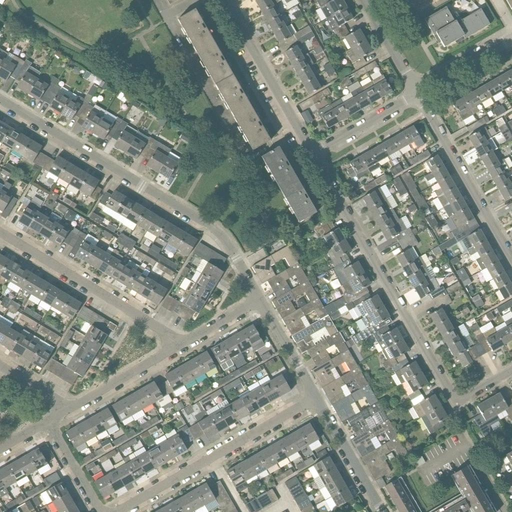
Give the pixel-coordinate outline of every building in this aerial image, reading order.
[(261,12),(276,4),(281,1),(279,0),(270,0),(269,0),(257,0),(255,1),(261,12)] [(331,17),(346,8),(341,0),(333,0),(330,2),(329,0),(321,0),(317,3),(320,8),(325,5),(331,17)] [(413,0),(418,10),(437,0),(413,0)] [(267,23),(279,16),(281,14),(278,9),(279,8),(276,4),(261,12),(267,23)] [(336,36),(347,30),(344,25),(353,20),(346,8),(331,17),(326,19),(336,36)] [(446,8),(424,20),(438,44),(441,43),(444,48),(454,42),(456,44),(490,25),(484,15),(480,10),(457,23),(456,21),(454,22),(446,8)] [(252,151),(261,146),(270,141),(251,108),(233,75),(214,42),(195,10),(177,20),(196,52),(215,85),(233,118),(252,151)] [(293,16),(296,20),(302,16),(300,12),(293,16)] [(273,34),(285,27),(279,16),(267,23),(273,34)] [(280,44),(291,38),(285,27),(273,34),(280,44)] [(294,35),(296,40),(311,32),(308,27),(294,35)] [(351,50),(366,41),(359,30),(350,35),(347,30),(336,36),(339,41),(344,39),(351,50)] [(296,40),(299,45),(314,37),(311,32),(296,40)] [(346,53),(355,70),(366,64),(363,58),(372,53),(366,41),(351,50),(346,53)] [(291,64),(302,57),(296,46),(284,53),(291,64)] [(316,55),(323,52),(320,47),(313,51),(316,55)] [(297,75),(309,68),(313,65),(307,55),(302,57),(291,64),(297,75)] [(11,74),(16,77),(25,63),(14,57),(11,63),(5,59),(0,67),(0,77),(6,82),(11,74)] [(28,94),(37,79),(40,74),(30,67),(31,64),(26,61),(25,63),(16,77),(14,80),(20,83),(17,88),(28,94)] [(364,68),(367,73),(378,67),(375,62),(364,68)] [(325,72),(332,68),(329,63),(323,67),(325,72)] [(303,85),(315,78),(309,68),(297,75),(303,85)] [(328,77),(335,73),(332,68),(325,72),(328,77)] [(356,79),(367,73),(364,68),(353,74),(356,79)] [(502,92),(511,85),(511,84),(506,74),(495,80),(502,92)] [(375,86),(381,98),(392,92),(382,75),(372,81),(375,86)] [(309,96),(325,87),(318,76),(315,78),(303,85),(309,96)] [(49,96),(55,86),(58,80),(53,77),(48,86),(37,79),(28,94),(39,101),(44,93),(49,96)] [(347,87),(351,84),(348,77),(343,80),(347,87)] [(342,90),(347,87),(343,80),(338,83),(342,90)] [(491,98),(502,92),(495,80),(484,86),(491,98)] [(49,107),(60,114),(69,99),(59,92),(60,89),(55,86),(49,96),(54,99),(49,107)] [(371,104),(381,98),(375,86),(364,93),(371,104)] [(481,104),(491,98),(484,86),(474,92),(481,104)] [(360,111),(371,104),(364,93),(361,87),(350,93),(353,99),(360,111)] [(324,98),(330,94),(327,89),(321,92),(324,98)] [(313,104),(324,98),(321,92),(310,99),(313,104)] [(478,112),(475,107),(481,104),(474,92),(463,98),(473,115),(478,112)] [(76,113),(81,116),(87,105),(89,102),(92,98),(87,95),(84,99),(80,105),(69,99),(60,114),(71,121),(76,113)] [(462,121),(473,115),(463,98),(452,104),(462,121)] [(349,117),(360,111),(353,99),(343,105),(349,117)] [(339,123),(349,117),(343,105),(340,100),(329,106),(339,123)] [(81,127),(93,134),(102,118),(91,112),(93,108),(87,105),(81,116),(86,119),(81,127)] [(328,129),(339,123),(329,106),(318,112),(328,129)] [(501,115),(506,112),(502,106),(497,108),(501,115)] [(496,118),(501,115),(497,108),(493,111),(496,118)] [(306,111),(301,114),(304,119),(309,116),(306,111)] [(108,132),(114,135),(120,125),(115,121),(113,125),(102,118),(93,134),(104,140),(108,132)] [(480,127),(486,124),(483,118),(477,122),(480,127)] [(469,133),(480,127),(477,122),(466,128),(469,133)] [(0,123),(0,143),(1,144),(11,129),(0,123)] [(114,147),(125,153),(134,138),(123,131),(125,128),(120,125),(114,135),(119,139),(114,147)] [(501,133),(508,129),(505,125),(498,128),(501,133)] [(409,144),(420,138),(413,127),(403,133),(409,144)] [(474,148),(486,141),(491,138),(485,128),(480,131),(468,138),(474,148)] [(1,144),(12,151),(21,135),(11,129),(1,144)] [(503,138),(510,134),(508,129),(501,133),(503,138)] [(399,151),(409,144),(403,133),(392,139),(399,151)] [(12,151),(22,157),(32,141),(21,135),(12,151)] [(141,152),(146,155),(154,141),(148,138),(145,144),(134,138),(125,153),(136,160),(141,152)] [(401,154),(399,151),(392,139),(382,145),(388,157),(390,160),(401,154)] [(32,163),(38,167),(44,156),(39,152),(42,147),(32,141),(22,157),(32,163)] [(157,173),(167,157),(170,151),(154,141),(146,155),(151,158),(146,166),(157,173)] [(480,159),(492,152),(486,141),(474,148),(480,159)] [(378,163),(388,157),(382,145),(371,151),(378,163)] [(316,213),(297,180),(279,148),(261,158),(279,190),(289,207),(299,223),(316,213)] [(360,157),(369,172),(370,174),(380,168),(377,163),(378,163),(371,151),(360,157)] [(419,156),(422,161),(430,156),(427,151),(419,156)] [(487,170),(499,163),(492,152),(480,159),(487,170)] [(38,167),(43,169),(49,159),(44,156),(38,167)] [(413,166),(422,161),(419,156),(410,161),(413,166)] [(431,173),(443,166),(437,156),(425,162),(431,173)] [(48,172),(58,179),(68,163),(57,157),(54,162),(49,159),(43,169),(48,172)] [(167,157),(157,173),(169,179),(173,171),(179,175),(185,164),(180,161),(178,164),(167,157)] [(359,178),(369,172),(360,157),(349,163),(352,169),(347,172),(351,179),(357,175),(359,178)] [(493,180),(505,173),(508,171),(502,160),(499,163),(487,170),(493,180)] [(12,172),(15,168),(7,163),(5,168),(12,172)] [(58,179),(69,185),(78,169),(68,163),(58,179)] [(398,174),(403,172),(399,165),(394,167),(398,174)] [(437,184),(449,177),(443,166),(431,173),(425,177),(428,182),(434,178),(437,184)] [(393,177),(398,174),(394,167),(390,170),(393,177)] [(69,185),(79,191),(89,176),(78,169),(69,185)] [(8,179),(11,175),(3,170),(1,175),(8,179)] [(499,191),(511,183),(511,175),(508,178),(505,173),(493,180),(499,191)] [(374,181),(377,186),(387,180),(384,175),(374,181)] [(95,201),(101,190),(96,187),(99,182),(89,176),(79,191),(95,201)] [(443,194),(455,188),(449,177),(437,184),(443,194)] [(397,192),(404,188),(398,178),(394,180),(396,184),(394,186),(397,192)] [(407,187),(414,183),(411,178),(404,182),(407,187)] [(366,193),(377,186),(374,181),(363,188),(366,193)] [(413,197),(419,194),(416,188),(417,188),(414,183),(407,187),(410,192),(410,191),(413,197)] [(511,183),(499,191),(505,202),(511,197),(511,183)] [(368,209),(386,199),(380,188),(362,198),(368,209)] [(400,197),(407,193),(404,188),(397,192),(400,197)] [(449,205),(461,198),(455,188),(443,194),(437,198),(443,209),(449,205)] [(1,191),(0,193),(0,211),(2,213),(5,208),(11,211),(17,200),(1,191)] [(100,204),(115,213),(125,197),(114,191),(112,196),(106,193),(100,204)] [(56,200),(58,196),(51,192),(48,195),(56,200)] [(53,205),(56,200),(48,195),(46,200),(53,205)] [(18,222),(28,228),(41,207),(24,197),(20,204),(21,205),(16,214),(21,217),(18,222)] [(115,213),(126,219),(135,204),(125,197),(115,213)] [(70,207),(72,203),(64,198),(62,202),(70,207)] [(450,218),(450,219),(467,209),(461,198),(449,205),(455,215),(450,218)] [(374,220),(386,213),(381,203),(386,199),(368,209),(374,220)] [(419,208),(426,204),(423,199),(416,203),(419,208)] [(126,219),(136,225),(145,210),(135,204),(126,219)] [(422,213),(429,209),(426,204),(419,208),(422,213)] [(65,214),(68,209),(60,205),(58,209),(65,214)] [(409,214),(417,210),(414,205),(407,209),(409,214)] [(28,228),(39,234),(48,219),(38,213),(41,208),(41,207),(28,228)] [(381,231),(399,220),(392,209),(386,213),(374,220),(381,231)] [(456,229),(451,232),(454,238),(468,230),(465,224),(473,220),(467,209),(450,219),(456,229)] [(136,225),(146,232),(156,216),(145,210),(136,225)] [(146,232),(157,238),(166,222),(156,216),(146,232)] [(39,234),(49,241),(59,225),(48,219),(39,234)] [(395,236),(398,242),(408,236),(410,238),(413,236),(413,235),(409,229),(406,230),(400,219),(399,220),(381,231),(387,241),(395,236)] [(329,249),(344,240),(338,229),(332,232),(329,226),(328,227),(324,220),(311,227),(317,238),(321,239),(323,238),(329,249)] [(431,229),(438,225),(435,221),(428,224),(431,229)] [(157,238),(167,244),(176,228),(166,222),(157,238)] [(63,242),(70,247),(80,232),(74,228),(72,233),(59,225),(49,241),(60,247),(63,242)] [(114,234),(116,229),(109,225),(106,229),(114,234)] [(167,244),(177,250),(187,235),(176,228),(167,244)] [(474,247),(485,241),(479,230),(471,235),(468,230),(454,238),(457,243),(468,237),(474,247)] [(110,240),(112,236),(104,231),(102,236),(110,240)] [(70,247),(78,251),(88,236),(80,232),(70,247)] [(119,234),(117,239),(125,243),(127,239),(119,234)] [(188,257),(190,253),(197,241),(187,235),(177,250),(188,257)] [(88,236),(75,256),(85,262),(95,247),(98,242),(88,236)] [(402,268),(414,261),(408,250),(418,244),(413,236),(410,238),(411,241),(401,247),(404,252),(396,257),(402,268)] [(411,241),(410,238),(408,236),(398,242),(401,247),(411,241)] [(122,247),(125,243),(117,239),(115,243),(121,246),(122,247)] [(133,247),(135,243),(127,239),(125,243),(133,247)] [(334,269),(349,261),(345,255),(351,252),(344,240),(329,249),(336,260),(331,263),(334,269)] [(480,258),(491,251),(485,241),(474,247),(474,248),(468,251),(470,256),(477,252),(480,258)] [(130,251),(133,247),(125,243),(122,247),(130,251)] [(193,254),(198,258),(205,247),(199,243),(193,254)] [(148,254),(150,250),(142,244),(139,249),(148,254)] [(444,244),(438,247),(441,252),(447,249),(444,244)] [(263,284),(275,277),(270,267),(284,259),(290,268),(298,264),(288,246),(252,267),(256,275),(257,274),(263,284)] [(85,262),(96,269),(105,253),(95,247),(85,262)] [(198,258),(204,261),(210,250),(205,247),(198,258)] [(434,256),(441,252),(438,247),(431,251),(434,256)] [(118,255),(119,253),(114,250),(110,256),(105,253),(96,269),(106,275),(116,259),(118,255)] [(148,254),(155,258),(158,254),(150,250),(148,254)] [(208,263),(209,264),(216,253),(210,250),(204,261),(208,263)] [(144,261),(146,256),(138,251),(135,256),(144,261)] [(486,269),(498,262),(491,251),(480,258),(475,261),(481,271),(486,269)] [(209,264),(214,267),(221,256),(216,253),(209,264)] [(0,275),(9,261),(0,255),(0,275)] [(144,261),(151,265),(153,261),(146,256),(144,261)] [(214,267),(219,270),(226,260),(221,256),(214,267)] [(168,266),(171,262),(162,257),(160,261),(168,266)] [(452,266),(459,262),(457,257),(450,261),(452,266)] [(116,281),(126,266),(116,259),(106,275),(116,281)] [(0,275),(0,276),(10,282),(19,267),(9,261),(0,275)] [(348,282),(363,273),(357,262),(351,265),(349,261),(334,269),(341,280),(346,277),(348,282)] [(408,278),(420,272),(414,261),(402,268),(408,278)] [(168,266),(175,271),(178,266),(171,262),(168,266)] [(492,279),(504,273),(498,262),(486,269),(492,279)] [(201,274),(217,283),(223,273),(219,270),(214,267),(209,264),(208,263),(201,274)] [(443,272),(450,268),(447,263),(440,268),(443,272)] [(164,273),(167,269),(158,264),(156,268),(164,273)] [(278,298),(291,291),(285,281),(294,276),(300,286),(308,281),(298,264),(290,268),(275,277),(263,284),(261,284),(262,285),(267,282),(271,289),(273,289),(278,298)] [(116,281),(127,287),(137,270),(132,267),(131,268),(126,266),(116,281)] [(127,287),(137,294),(147,278),(141,275),(145,269),(140,266),(137,270),(127,287)] [(10,282),(20,289),(30,273),(19,267),(10,282)] [(180,274),(185,277),(189,270),(185,267),(180,274)] [(171,278),(174,273),(167,269),(164,273),(171,278)] [(414,289),(426,282),(420,272),(408,278),(414,289)] [(20,289),(31,295),(40,279),(30,273),(20,289)] [(351,302),(363,295),(368,292),(365,288),(370,285),(363,273),(348,282),(341,286),(351,302)] [(498,290),(510,284),(504,273),(492,279),(498,290)] [(175,283),(180,286),(185,277),(180,274),(175,283)] [(211,293),(217,283),(201,274),(195,284),(211,293)] [(461,283),(468,279),(465,274),(459,278),(461,283)] [(137,294),(148,300),(157,284),(147,278),(137,294)] [(428,295),(432,300),(442,294),(443,296),(446,294),(460,287),(457,282),(444,290),(442,287),(440,288),(434,278),(431,280),(426,282),(414,289),(420,300),(428,295)] [(31,295),(41,301),(50,285),(40,279),(31,295)] [(464,288),(472,283),(468,279),(461,283),(464,288)] [(283,318),(295,311),(290,302),(304,293),(310,303),(318,298),(308,281),(300,286),(291,291),(278,298),(271,302),(276,310),(277,309),(283,318)] [(148,300),(158,306),(167,290),(157,284),(148,300)] [(189,294),(204,304),(211,293),(195,284),(189,294)] [(505,301),(511,296),(511,287),(510,284),(498,290),(505,301)] [(41,301),(51,307),(61,292),(50,285),(41,301)] [(51,307),(62,314),(71,298),(61,292),(51,307)] [(189,309),(194,312),(198,314),(204,304),(189,294),(182,305),(184,306),(189,309)] [(435,306),(438,311),(429,315),(435,326),(447,319),(441,309),(451,303),(446,294),(443,296),(445,300),(435,306)] [(442,294),(432,300),(433,302),(435,306),(445,300),(443,296),(442,294)] [(368,315),(383,307),(376,295),(367,301),(363,295),(351,302),(354,308),(357,307),(363,318),(368,315)] [(474,304),(481,300),(478,295),(471,299),(474,304)] [(161,307),(167,310),(173,299),(168,296),(161,307)] [(11,306),(13,302),(5,297),(3,301),(11,306)] [(62,314),(72,320),(81,304),(71,298),(62,314)] [(293,336),(305,329),(300,319),(314,311),(320,320),(328,316),(318,298),(310,303),(295,311),(283,318),(281,319),(286,327),(287,326),(293,336)] [(167,310),(172,313),(179,303),(173,299),(167,310)] [(476,309),(483,305),(481,300),(474,304),(476,309)] [(0,305),(8,310),(11,306),(3,301),(0,305)] [(18,310),(20,306),(13,302),(11,306),(18,310)] [(172,313),(178,317),(184,306),(182,305),(179,303),(172,313)] [(333,303),(323,308),(328,316),(337,310),(333,303)] [(510,308),(507,303),(504,304),(500,307),(503,312),(510,308)] [(15,315),(18,310),(11,306),(8,310),(15,315)] [(178,317),(183,320),(189,309),(184,306),(178,317)] [(77,318),(82,321),(89,310),(83,307),(77,318)] [(373,335),(387,327),(384,321),(389,318),(383,307),(368,315),(374,325),(351,338),(355,345),(372,335),(373,335)] [(32,317),(34,313),(26,308),(24,312),(32,317)] [(463,317),(470,313),(467,308),(460,312),(463,317)] [(183,320),(188,323),(194,312),(189,309),(183,320)] [(82,321),(88,324),(94,313),(89,310),(82,321)] [(505,320),(511,316),(511,311),(511,310),(502,315),(505,320)] [(490,322),(494,319),(490,312),(486,315),(490,322)] [(39,321),(41,317),(34,313),(32,317),(39,321)] [(88,324),(94,327),(100,317),(94,313),(88,324)] [(27,324),(30,320),(22,315),(20,319),(27,324)] [(303,353),(315,346),(310,337),(324,328),(330,337),(338,333),(328,316),(320,320),(305,329),(293,336),(291,336),(296,344),(297,344),(303,353)] [(94,327),(99,330),(105,320),(100,317),(94,327)] [(442,337),(454,330),(447,319),(435,326),(442,337)] [(35,328),(37,324),(30,320),(27,324),(35,328)] [(52,329),(55,325),(47,320),(44,324),(52,329)] [(103,334),(107,328),(110,323),(105,320),(99,330),(103,334)] [(0,344),(0,345),(10,329),(0,322),(0,344)] [(107,328),(113,332),(116,327),(110,323),(107,328)] [(60,334),(62,330),(55,325),(52,329),(60,334)] [(251,347),(262,341),(253,325),(242,331),(251,347)] [(470,329),(473,334),(480,330),(476,325),(470,329)] [(85,336),(101,346),(107,336),(103,334),(99,330),(94,327),(91,326),(85,336)] [(48,336),(51,332),(43,327),(40,331),(48,336)] [(382,352),(402,340),(395,329),(390,332),(387,327),(373,335),(379,344),(383,342),(387,348),(382,351),(382,352)] [(493,328),(483,334),(486,340),(492,351),(492,352),(503,346),(497,334),(493,328)] [(503,346),(511,340),(511,336),(507,328),(497,334),(503,346)] [(0,345),(11,351),(20,335),(10,329),(0,345)] [(11,351),(21,357),(30,341),(33,336),(23,330),(20,335),(11,351)] [(448,348),(460,341),(454,330),(442,337),(448,348)] [(475,338),(483,334),(480,330),(473,334),(475,338)] [(65,338),(69,341),(73,333),(69,331),(65,338)] [(241,353),(251,347),(242,331),(232,337),(241,353)] [(48,336),(55,341),(58,336),(51,332),(48,336)] [(318,367),(330,360),(325,351),(334,345),(340,355),(348,351),(338,333),(330,337),(315,346),(303,353),(301,354),(302,354),(307,351),(311,359),(313,358),(318,367)] [(94,356),(101,346),(85,336),(79,347),(94,356)] [(230,359),(241,353),(232,337),(221,344),(230,359)] [(60,346),(64,349),(69,341),(65,338),(60,346)] [(391,368),(406,360),(403,355),(409,352),(402,340),(382,352),(387,360),(384,362),(383,365),(386,371),(391,368)] [(486,340),(481,343),(486,353),(492,351),(486,340)] [(21,357),(31,363),(41,348),(30,341),(21,357)] [(472,363),(471,362),(460,341),(448,348),(454,358),(456,357),(463,368),(472,363)] [(486,353),(481,343),(476,346),(481,356),(486,353)] [(220,366),(230,359),(221,344),(211,350),(220,366)] [(481,356),(476,346),(471,348),(477,359),(481,356)] [(72,357),(88,367),(94,356),(79,347),(72,357)] [(31,363),(42,370),(51,354),(41,348),(31,363)] [(477,359),(471,348),(466,351),(471,362),(477,359)] [(323,388),(335,381),(330,371),(344,363),(350,372),(358,368),(363,365),(362,363),(357,366),(348,351),(340,355),(330,360),(318,367),(311,371),(316,379),(317,378),(323,388)] [(205,374),(216,368),(207,352),(196,358),(205,374)] [(73,372),(78,375),(82,377),(88,367),(72,357),(66,368),(68,369),(73,372)] [(195,380),(205,374),(196,358),(185,364),(195,380)] [(45,370),(51,373),(57,363),(52,359),(45,370)] [(247,365),(250,369),(258,365),(255,360),(247,365)] [(267,369),(275,364),(272,360),(264,364),(267,369)] [(401,385),(421,374),(415,362),(409,365),(406,360),(391,368),(401,385)] [(51,373),(56,377),(62,366),(57,363),(51,373)] [(184,386),(195,380),(185,364),(175,370),(184,386)] [(242,374),(250,369),(247,365),(239,369),(242,374)] [(56,377),(62,380),(68,369),(66,368),(62,366),(56,377)] [(251,372),(254,376),(262,372),(259,367),(251,372)] [(333,405),(345,398),(340,388),(354,380),(360,390),(368,385),(358,368),(350,372),(335,381),(323,388),(321,388),(326,396),(327,396),(333,405)] [(62,380),(67,383),(73,372),(68,369),(62,380)] [(173,392),(184,386),(175,370),(164,376),(167,381),(162,384),(168,395),(173,392)] [(67,383),(72,386),(78,375),(73,372),(67,383)] [(253,380),(251,378),(254,376),(251,372),(243,376),(247,383),(253,380)] [(224,378),(227,383),(235,378),(232,373),(224,378)] [(411,401),(421,395),(418,391),(428,385),(421,374),(401,385),(411,401)] [(271,381),(280,397),(291,391),(282,375),(271,381)] [(219,387),(227,383),(224,378),(216,383),(219,387)] [(230,384),(233,388),(241,384),(238,379),(230,384)] [(270,403),(280,397),(271,381),(261,387),(270,403)] [(163,398),(168,395),(162,384),(157,387),(154,382),(143,388),(152,404),(163,398)] [(225,393),(233,388),(230,384),(223,388),(225,393)] [(343,422),(355,415),(350,406),(364,397),(370,407),(378,402),(368,385),(360,390),(345,398),(333,405),(331,406),(336,414),(337,413),(343,422)] [(201,391),(204,396),(212,391),(209,387),(201,391)] [(259,409),(270,403),(261,387),(250,393),(259,409)] [(142,410),(152,404),(143,388),(133,394),(142,410)] [(196,400),(204,396),(201,391),(193,396),(196,400)] [(210,396),(212,400),(220,396),(218,391),(210,396)] [(249,415),(259,409),(250,393),(239,399),(249,415)] [(131,416),(142,410),(133,394),(122,400),(131,416)] [(511,403),(510,400),(505,403),(499,394),(488,400),(499,420),(508,415),(511,421),(511,420),(511,403)] [(425,415),(440,407),(434,395),(424,401),(421,395),(411,401),(414,407),(419,404),(425,415)] [(204,405),(212,400),(210,396),(202,400),(204,405)] [(238,421),(249,415),(239,399),(229,405),(238,421)] [(121,422),(131,416),(122,400),(112,406),(121,422)] [(480,414),(473,418),(484,437),(490,434),(490,426),(499,420),(488,400),(476,407),(480,414)] [(358,437),(370,430),(365,420),(374,415),(380,424),(388,419),(378,402),(370,407),(360,412),(355,415),(343,422),(341,423),(342,424),(347,421),(351,428),(352,427),(358,437)] [(228,427),(238,421),(229,405),(218,411),(228,427)] [(181,410),(187,426),(197,422),(191,407),(181,410)] [(420,418),(430,435),(444,426),(442,421),(447,418),(440,407),(425,415),(420,418)] [(106,431),(117,425),(108,409),(97,415),(106,431)] [(217,433),(228,427),(218,411),(208,418),(217,433)] [(96,437),(106,431),(97,415),(87,421),(96,437)] [(149,422),(151,426),(159,422),(156,417),(149,422)] [(193,426),(199,437),(204,434),(207,439),(217,433),(208,418),(198,423),(198,424),(194,426),(193,426)] [(363,457),(375,450),(370,440),(384,432),(390,442),(398,437),(388,419),(380,424),(370,430),(358,437),(351,440),(356,448),(357,448),(363,457)] [(85,443),(96,437),(87,421),(76,427),(85,443)] [(143,431),(151,426),(149,422),(141,426),(143,431)] [(308,446),(319,440),(310,424),(299,430),(308,446)] [(199,437),(193,426),(188,429),(194,440),(199,437)] [(75,449),(85,443),(76,427),(65,433),(75,449)] [(148,431),(150,436),(158,431),(156,427),(148,431)] [(194,440),(188,429),(183,432),(189,443),(194,440)] [(298,452),(308,446),(299,430),(289,436),(298,452)] [(128,439),(135,435),(132,431),(125,435),(128,439)] [(143,440),(150,436),(148,431),(140,436),(143,440)] [(184,446),(189,443),(183,432),(180,434),(178,435),(168,441),(177,457),(187,451),(184,446)] [(119,444),(128,439),(125,435),(117,439),(119,444)] [(287,458),(298,452),(289,436),(278,442),(287,458)] [(380,490),(384,487),(383,487),(386,486),(381,477),(391,472),(384,461),(382,462),(380,458),(394,449),(400,459),(408,455),(398,437),(390,442),(375,450),(363,457),(361,458),(366,466),(367,465),(373,474),(371,475),(380,490)] [(127,443),(130,448),(137,443),(135,439),(127,443)] [(166,463),(177,457),(168,441),(157,447),(166,463)] [(277,464),(287,458),(278,442),(268,448),(277,464)] [(122,452),(130,448),(127,443),(119,448),(122,452)] [(103,448),(105,452),(113,448),(110,444),(103,448)] [(156,469),(166,463),(157,447),(147,453),(156,469)] [(97,457),(105,452),(103,448),(94,453),(97,457)] [(266,470),(277,464),(268,448),(257,454),(266,470)] [(37,471),(47,465),(38,449),(28,455),(37,471)] [(316,455),(319,459),(327,455),(324,450),(316,455)] [(107,455),(109,459),(116,455),(114,451),(107,455)] [(145,475),(156,469),(147,453),(136,459),(145,475)] [(257,476),(266,470),(257,454),(247,460),(258,480),(259,480),(257,476)] [(27,477),(37,471),(28,455),(17,461),(27,477)] [(101,464),(109,459),(107,455),(98,460),(101,464)] [(81,460),(84,465),(92,460),(89,456),(81,460)] [(319,477),(335,468),(329,457),(313,466),(319,477)] [(307,466),(314,462),(311,458),(304,462),(307,466)] [(135,481),(145,475),(136,459),(126,465),(135,481)] [(248,486),(258,480),(247,460),(236,466),(245,482),(246,482),(248,486)] [(16,483),(27,477),(17,461),(7,467),(16,483)] [(298,471),(307,466),(304,462),(295,467),(298,471)] [(85,467),(88,472),(96,467),(93,463),(85,467)] [(124,487),(135,481),(126,465),(115,471),(124,487)] [(472,511),(473,511),(495,511),(490,503),(485,494),(479,484),(474,475),(468,465),(452,475),(457,484),(463,494),(464,495),(461,497),(452,502),(442,508),(434,511),(419,511),(417,506),(411,497),(406,487),(400,478),(386,486),(383,487),(384,487),(389,497),(395,506),(398,511),(472,511)] [(235,488),(245,482),(236,466),(226,472),(235,488)] [(0,479),(6,489),(16,483),(7,467),(0,470),(0,479)] [(325,487),(341,478),(335,468),(319,477),(325,487)] [(286,478),(293,474),(291,470),(283,474),(286,478)] [(114,493),(124,487),(115,471),(105,477),(114,493)] [(56,473),(43,480),(47,488),(60,480),(56,473)] [(275,479),(277,483),(286,478),(283,474),(275,479)] [(103,499),(114,493),(105,477),(94,483),(103,499)] [(284,484),(288,489),(299,483),(295,477),(284,484)] [(331,498),(347,489),(341,478),(325,487),(331,498)] [(214,485),(220,496),(226,493),(219,482),(214,485)] [(52,502),(68,493),(62,483),(46,492),(52,502)] [(288,489),(291,495),(302,488),(299,483),(288,489)] [(215,499),(208,488),(206,484),(195,490),(205,505),(215,499)] [(34,489),(36,494),(44,489),(42,485),(34,489)] [(214,485),(208,488),(215,499),(220,496),(214,485)] [(291,495),(294,500),(305,494),(302,488),(291,495)] [(28,498),(36,494),(34,489),(26,494),(28,498)] [(337,508),(353,499),(347,489),(331,498),(337,508)] [(194,511),(205,505),(195,490),(185,496),(194,511)] [(273,503),(278,501),(272,490),(267,493),(273,503)] [(57,511),(58,511),(74,504),(68,493),(52,502),(57,511)] [(220,496),(215,499),(218,504),(229,498),(226,493),(220,496)] [(267,507),(273,503),(267,493),(261,496),(267,507)] [(294,500),(297,505),(308,499),(305,494),(294,500)] [(179,511),(193,511),(194,511),(185,496),(174,502),(179,511)] [(262,510),(267,507),(261,496),(256,499),(262,510)] [(13,501),(16,505),(23,501),(21,497),(13,501)] [(36,508),(41,505),(36,497),(32,500),(36,508)] [(218,504),(221,510),(232,503),(229,498),(218,504)] [(256,511),(258,511),(262,510),(256,499),(251,502),(256,511)] [(300,511),(311,504),(308,499),(297,505),(300,511)] [(8,510),(16,505),(13,501),(5,506),(8,510)] [(29,511),(34,509),(29,501),(25,504),(29,511)] [(165,511),(179,511),(174,502),(163,508),(165,511)] [(248,511),(256,511),(251,502),(245,505),(248,511)]
